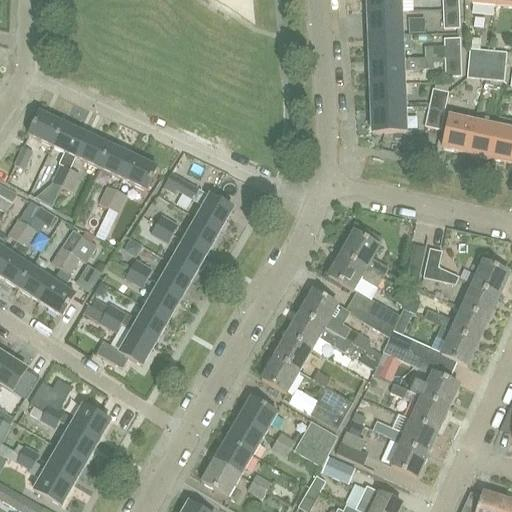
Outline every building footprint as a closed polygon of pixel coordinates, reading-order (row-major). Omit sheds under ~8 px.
[(401,12),(400,0),(367,0),(368,14),(401,12)] [(442,0),(443,11),(460,11),(459,0),(442,0)] [(511,8),(511,0),(496,0),(496,7),(511,8)] [(460,30),(460,11),(443,11),(444,31),(460,30)] [(402,36),(401,12),(368,14),(369,38),(411,36),(402,36)] [(403,61),(402,47),(411,47),(411,36),(369,38),(370,62),(403,61),(419,60),(403,61)] [(433,60),(445,60),(461,59),(460,39),(444,40),(444,48),(433,48),(433,60)] [(487,67),(488,52),(470,50),(468,65),(487,67)] [(507,54),(488,52),(487,67),(506,69),(507,54)] [(462,78),(461,59),(445,60),(445,79),(462,78)] [(404,85),(403,73),(420,73),(420,71),(433,71),(433,60),(419,60),(403,61),(370,62),(371,86),(404,85)] [(486,81),(487,67),(468,65),(467,80),(486,81)] [(504,83),(506,69),(487,67),(486,81),(504,83)] [(405,109),(404,95),(413,94),(413,85),(404,85),(371,86),(372,111),(405,109)] [(429,109),(445,112),(454,114),(457,98),(449,96),(449,94),(433,91),(429,109)] [(406,134),(405,109),(372,111),(373,135),(406,134)] [(441,132),(445,112),(429,109),(425,129),(441,132)] [(53,147),(64,125),(40,114),(29,136),(53,147)] [(466,156),(473,124),(450,119),(443,151),(466,156)] [(490,161),(497,129),(473,124),(466,156),(490,161)] [(71,171),(76,159),(87,136),(64,125),(53,147),(66,153),(60,166),(62,167),(54,185),(62,189),(71,171)] [(511,165),(511,132),(497,129),(490,161),(511,165)] [(99,170),(110,147),(87,136),(76,159),(99,170)] [(123,181),(134,158),(110,147),(99,170),(123,181)] [(29,165),(34,155),(23,150),(15,167),(15,168),(26,172),(29,165)] [(157,169),(134,158),(123,181),(146,192),(157,169)] [(80,175),(71,171),(62,189),(71,194),(80,175)] [(0,211),(7,215),(18,197),(0,186),(0,211)] [(109,211),(117,193),(108,190),(100,207),(94,221),(102,224),(108,211),(109,211)] [(128,198),(117,193),(109,211),(120,216),(128,198)] [(220,233),(233,211),(211,198),(198,220),(220,233)] [(17,242),(28,227),(33,218),(39,208),(30,204),(19,221),(9,237),(17,242)] [(59,220),(39,208),(33,218),(52,230),(59,220)] [(162,217),(157,227),(174,237),(179,227),(162,217)] [(207,256),(220,233),(198,220),(185,243),(207,256)] [(380,249),(367,241),(372,234),(356,225),(343,246),(347,248),(342,257),(383,281),(390,270),(373,261),(380,249)] [(35,232),(29,228),(28,227),(17,242),(0,269),(0,278),(18,290),(32,268),(20,260),(28,249),(25,247),(35,232)] [(174,237),(157,227),(151,237),(169,246),(174,237)] [(60,272),(82,239),(73,233),(63,250),(62,249),(51,266),(60,272)] [(75,296),(65,290),(72,279),(70,278),(80,262),(86,266),(97,249),(82,239),(60,272),(61,272),(54,282),(39,304),(61,318),(75,296)] [(0,269),(17,242),(9,254),(0,247),(0,269)] [(194,278),(207,256),(185,243),(172,265),(194,278)] [(420,280),(426,251),(414,248),(408,278),(420,280)] [(424,281),(436,284),(439,270),(442,255),(430,252),(424,281)] [(383,281),(342,257),(337,265),(334,263),(323,280),(341,291),(343,287),(354,293),(361,281),(378,291),(378,289),(382,291),(385,287),(390,289),(392,285),(383,281)] [(136,262),(131,270),(131,271),(148,281),(153,272),(136,262)] [(484,263),(473,287),(499,299),(510,275),(484,263)] [(181,300),(194,278),(172,265),(159,288),(181,300)] [(39,304),(54,282),(32,268),(18,290),(39,304)] [(460,279),(439,270),(436,284),(456,288),(459,281),(460,279)] [(143,291),(148,281),(131,271),(125,282),(143,291)] [(488,322),(499,299),(473,287),(463,310),(488,322)] [(168,323),(181,300),(159,288),(146,310),(168,323)] [(350,314),(338,307),(314,293),(301,315),(345,341),(350,332),(342,328),(350,314)] [(378,305),(371,316),(395,330),(400,319),(378,305)] [(155,345),(168,323),(146,310),(139,322),(127,316),(111,307),(109,311),(99,306),(96,310),(95,309),(95,311),(122,327),(133,332),(133,333),(155,345)] [(478,345),(488,322),(463,310),(457,324),(441,316),(441,318),(440,317),(441,314),(438,313),(439,309),(431,306),(425,321),(478,345)] [(122,327),(95,311),(88,308),(84,316),(101,325),(100,327),(117,336),(122,327)] [(345,341),(301,315),(288,338),(312,352),(319,340),(334,348),(335,346),(347,354),(352,345),(345,341)] [(395,330),(371,316),(365,326),(390,341),(393,333),(395,330)] [(467,369),(478,345),(425,321),(424,321),(452,334),(442,357),(467,369)] [(142,368),(155,345),(133,333),(121,354),(102,343),(96,355),(125,372),(131,361),(142,368)] [(420,346),(393,333),(390,341),(387,345),(415,357),(420,346)] [(299,374),(312,352),(288,338),(275,360),(299,374)] [(415,357),(387,345),(382,356),(410,368),(415,357)] [(40,380),(27,372),(5,358),(0,365),(0,447),(1,446),(10,429),(0,423),(0,390),(2,387),(12,394),(13,393),(25,402),(40,380)] [(287,396),(299,374),(275,360),(262,382),(287,396)] [(318,373),(313,382),(326,390),(331,381),(318,373)] [(434,375),(428,389),(417,384),(412,394),(394,386),(449,411),(459,387),(434,375)] [(45,384),(32,406),(60,423),(65,415),(50,406),(49,409),(46,407),(56,389),(45,384)] [(438,434),(449,411),(394,386),(391,395),(419,407),(413,422),(438,434)] [(251,401),(239,422),(265,437),(277,416),(251,401)] [(60,423),(32,406),(31,407),(34,409),(30,417),(42,423),(41,424),(53,431),(56,430),(60,423)] [(317,406),(311,417),(338,432),(344,421),(317,406)] [(84,409),(72,430),(98,445),(110,424),(84,409)] [(252,458),(265,437),(239,422),(226,443),(252,458)] [(428,457),(438,434),(413,422),(406,436),(378,424),(374,432),(373,433),(402,446),(428,457)] [(322,469),(329,458),(329,457),(338,439),(312,424),(294,454),(322,469)] [(85,466),(98,445),(72,430),(60,451),(85,466)] [(346,434),(337,456),(364,468),(369,457),(360,454),(365,442),(346,434)] [(281,436),(276,444),(292,452),(296,444),(281,436)] [(240,479),(252,458),(226,443),(214,464),(240,479)] [(287,460),(292,452),(276,444),(272,452),(287,460)] [(61,509),(73,487),(15,453),(15,454),(1,446),(0,447),(0,459),(6,463),(8,460),(30,472),(28,475),(41,482),(35,494),(61,509)] [(417,480),(428,457),(402,446),(391,469),(417,480)] [(73,487),(85,466),(60,451),(53,463),(25,448),(24,450),(18,447),(15,453),(73,487)] [(349,487),(356,470),(348,467),(329,459),(329,458),(322,469),(323,470),(321,476),(349,487)] [(228,500),(240,479),(214,464),(202,485),(228,500)] [(257,478),(252,486),(267,495),(272,486),(257,478)] [(316,479),(311,489),(321,494),(326,484),(316,479)] [(0,485),(0,502),(17,511),(22,511),(27,504),(23,511),(43,511),(44,511),(28,502),(29,501),(0,485)] [(267,495),(252,486),(248,494),(262,502),(267,495)] [(315,504),(321,494),(311,489),(305,498),(315,504)] [(370,490),(359,511),(399,511),(403,506),(370,490)] [(502,511),(506,501),(483,494),(478,511),(465,508),(462,511),(502,511)] [(511,511),(511,502),(506,501),(502,511),(511,511)]
